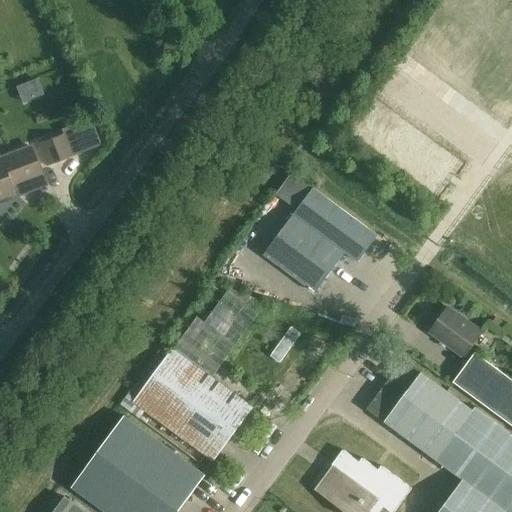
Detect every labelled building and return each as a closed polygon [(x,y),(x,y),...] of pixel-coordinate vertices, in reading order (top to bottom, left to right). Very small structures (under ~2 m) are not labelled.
[(35,83),(15,91),(21,106),(41,98),(35,83)] [(47,165),(71,156),(63,134),(39,143),(47,165)] [(31,146),(0,157),(0,199),(15,194),(12,186),(42,175),(31,146)] [(344,254),(351,259),(357,264),(377,237),(312,190),(264,256),(315,294),(344,254)] [(173,351),(174,352),(211,380),(259,314),(228,292),(198,333),(190,327),(173,351)] [(474,355),(469,351),(481,334),(447,309),(429,333),(464,358),(465,357),(470,360),(452,384),(453,384),(511,426),(511,380),(475,354),(476,353),(475,353),(474,355)] [(252,409),(211,380),(174,352),(135,405),(213,462),(252,409)] [(511,511),(511,438),(475,411),(473,413),(401,359),(400,361),(404,363),(388,385),(384,414),(388,417),(384,422),(437,462),(436,463),(463,482),(441,511),(511,511)] [(105,511),(180,511),(205,479),(124,419),(73,488),(105,511)] [(370,440),(393,458),(405,443),(382,425),(370,440)] [(386,511),(396,511),(412,491),(381,468),(379,471),(362,459),(359,462),(345,451),(333,466),(338,470),(321,492),(340,507),(339,509),(342,511),(382,511),(384,510),(386,511)] [(82,511),(64,498),(53,511),(82,511)]
